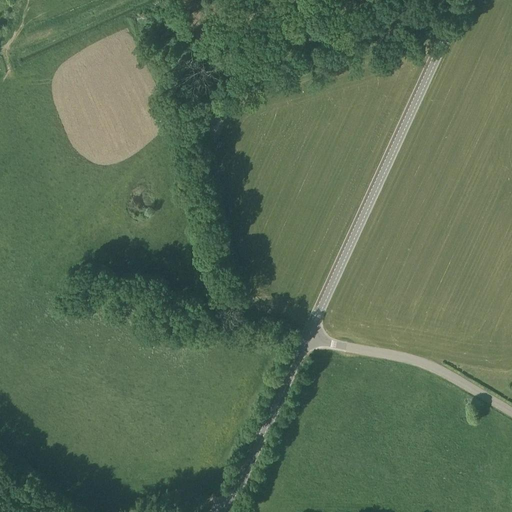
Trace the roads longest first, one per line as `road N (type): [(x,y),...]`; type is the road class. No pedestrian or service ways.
road 1 (tertiary): [(305,339),(462,0)]
road 2 (unclassified): [(511,413),(418,361),(305,339)]
road 3 (tertiary): [(226,499),(305,339)]
